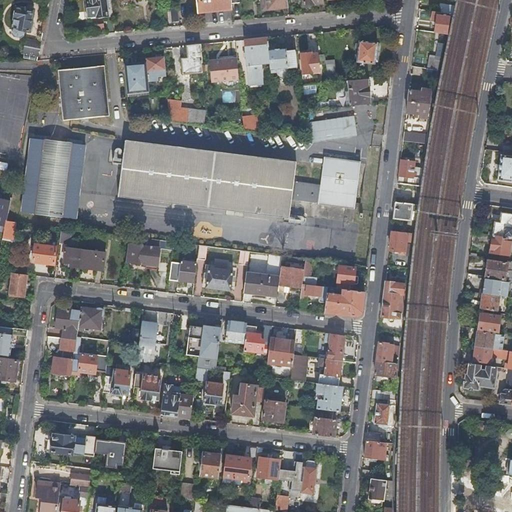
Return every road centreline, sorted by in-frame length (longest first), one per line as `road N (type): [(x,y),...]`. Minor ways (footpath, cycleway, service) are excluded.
road 1 (residential): [(371,329),(44,287),(26,407)]
road 2 (residential): [(56,0),(51,32),(67,46),(409,15)]
road 3 (residential): [(357,447),(26,407)]
road 4 (residential): [(371,329),(409,15)]
road 5 (residential): [(469,192),(447,405)]
road 6 (residential): [(492,68),(469,192)]
